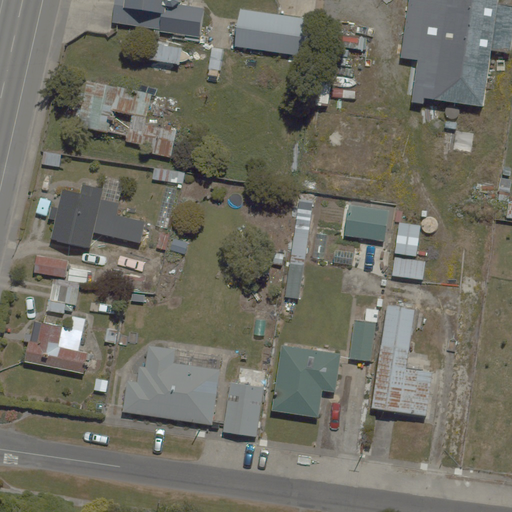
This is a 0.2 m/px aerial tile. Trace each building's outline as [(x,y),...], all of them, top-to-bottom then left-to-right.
[(172,0),(122,0),(118,24),(200,39),(205,11),(171,5),(172,0)] [(498,0),(425,0),(408,101),(479,113),(498,0)] [(309,21),(241,9),(234,44),(302,57),(309,21)] [(187,48),(150,44),(147,66),(184,70),(187,48)] [(302,63),(237,58),(236,76),(301,81),(302,63)] [(169,74),(163,93),(210,109),(217,90),(169,74)] [(164,100),(88,82),(76,133),(173,156),(180,127),(159,122),(164,100)] [(62,194),(51,244),(92,253),(105,192),(85,187),(82,199),(62,194)] [(391,209),(351,204),(346,240),(385,246),(391,209)] [(304,302),(312,207),(294,205),(285,301),(304,302)] [(422,229),(399,226),(392,278),(423,282),(426,259),(418,258),(422,229)] [(73,253),(33,251),(32,279),(71,280),(73,253)] [(390,307),(373,412),(427,421),(434,376),(411,372),(421,312),(390,307)] [(379,325),(354,322),(349,364),(374,367),(379,325)] [(60,331),(33,326),(26,368),(84,379),(89,350),(58,344),(60,331)] [(130,384),(125,415),(214,429),(222,374),(176,367),(178,354),(146,349),(141,386),(130,384)] [(340,359),(284,350),(273,415),(316,422),(321,393),(334,395),(340,359)] [(244,386),(231,384),(223,434),(255,439),(265,377),(246,374),(244,386)]
